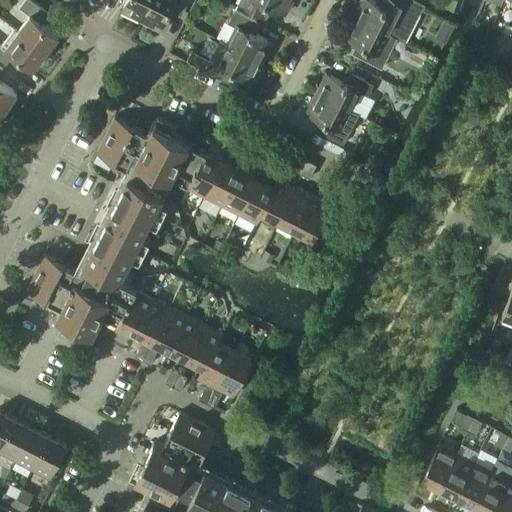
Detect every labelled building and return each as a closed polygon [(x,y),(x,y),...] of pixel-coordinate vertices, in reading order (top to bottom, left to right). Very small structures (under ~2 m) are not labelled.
[(18,30),(46,52),(58,36),(39,21),(46,11),(31,0),(24,0),(19,6),(30,14),(18,30)] [(126,0),(122,10),(141,20),(150,0),(126,0)] [(150,0),(141,20),(160,30),(171,9),(182,14),(188,0),(150,0)] [(292,0),(239,0),(238,2),(265,16),(270,5),(286,13),(292,0)] [(371,0),(362,0),(355,16),(397,37),(406,42),(425,4),(417,0),(389,0),(386,7),(371,0)] [(227,43),(262,61),(272,41),(251,31),(256,20),(235,9),(229,21),(236,25),(227,43)] [(382,67),(397,37),(355,16),(345,35),(359,42),(353,53),(382,67)] [(33,69),(46,52),(18,30),(15,28),(2,44),(0,42),(0,58),(6,63),(14,54),(33,69)] [(220,39),(204,69),(231,83),(237,72),(252,80),(262,61),(227,43),(220,39)] [(0,105),(6,109),(17,91),(0,80),(0,72),(3,68),(0,66),(0,105)] [(316,92),(351,109),(360,91),(368,95),(374,84),(352,73),(347,83),(326,73),(316,92)] [(316,92),(306,111),(320,118),(314,129),(343,143),(358,113),(351,109),(316,92)] [(79,270),(61,307),(56,315),(92,333),(101,316),(117,325),(136,289),(119,280),(171,179),(187,187),(206,151),(172,134),(176,125),(158,116),(149,133),(131,169),(79,270)] [(114,161),(132,124),(115,116),(96,152),(114,161)] [(114,161),(131,169),(149,133),(132,124),(114,161)] [(226,152),(233,139),(225,135),(219,149),(226,152)] [(241,143),(233,139),(226,152),(234,156),(241,143)] [(223,160),(206,151),(187,187),(204,196),(223,160)] [(261,170),(267,157),(260,153),(253,166),(261,170)] [(275,161),(267,157),(261,170),(268,174),(275,161)] [(302,174),(308,160),(301,157),(294,170),(302,174)] [(240,168),(223,160),(204,196),(221,205),(240,168)] [(316,164),(308,160),(302,174),(309,178),(316,164)] [(221,205),(238,213),(257,177),(240,168),(221,205)] [(344,178),(336,174),(329,188),(337,191),(344,178)] [(261,213),(277,221),(296,185),(278,176),(273,185),(274,186),(260,212),(261,213)] [(273,185),(257,177),(238,213),(257,222),(261,213),(260,212),(274,186),(273,185)] [(313,194),(296,185),(277,221),(295,230),(313,194)] [(331,203),(313,194),(295,230),(313,239),(331,203)] [(44,298),(62,262),(45,253),(26,289),(44,298)] [(44,298),(61,307),(79,270),(62,262),(44,298)] [(136,289),(117,325),(134,333),(153,297),(136,289)] [(511,318),(511,289),(502,315),(511,318)] [(153,297),(134,333),(152,342),(170,306),(153,297)] [(152,342),(169,351),(187,315),(170,306),(152,342)] [(187,315),(169,351),(186,359),(204,323),(187,315)] [(204,323),(186,359),(202,368),(202,367),(203,368),(217,341),(217,342),(222,332),(204,323)] [(493,338),(487,352),(495,355),(501,341),(493,338)] [(234,350),(217,342),(217,341),(203,368),(202,367),(202,368),(197,377),(215,386),(234,350)] [(135,355),(143,359),(150,346),(142,342),(135,355)] [(150,346),(143,359),(151,363),(157,350),(150,346)] [(234,350),(215,386),(233,395),(252,359),(234,350)] [(165,382),(173,385),(179,372),(172,368),(165,382)] [(187,376),(179,372),(173,385),(180,389),(187,376)] [(199,399),(207,403),(213,390),(206,386),(199,399)] [(213,390),(207,403),(214,407),(221,393),(213,390)] [(0,445),(14,417),(0,409),(0,445)] [(179,411),(170,429),(206,447),(215,429),(179,411)] [(468,430),(475,417),(467,413),(460,426),(468,430)] [(0,445),(0,451),(15,459),(32,426),(14,417),(0,445)] [(482,421),(475,417),(468,430),(475,434),(482,421)] [(49,435),(32,426),(15,459),(32,468),(49,435)] [(162,445),(198,464),(206,447),(170,429),(162,445)] [(502,448),(509,434),(501,431),(494,444),(502,448)] [(511,446),(511,436),(509,434),(502,448),(510,452),(511,446)] [(67,444),(49,435),(32,468),(50,477),(67,444)] [(152,486),(138,511),(184,511),(188,504),(203,511),(293,511),(198,464),(162,445),(153,441),(135,477),(152,486)] [(420,478),(438,487),(457,452),(439,442),(420,478)] [(457,452),(438,487),(456,496),(478,452),(461,443),(457,452)] [(478,452),(456,496),(473,505),(497,458),(480,449),(478,452)] [(511,465),(497,458),(473,505),(486,511),(490,511),(508,478),(511,470),(511,465)] [(511,511),(511,479),(508,478),(490,511),(511,511)] [(13,505),(17,498),(4,492),(0,499),(13,505)] [(29,505),(17,498),(13,505),(26,511),(29,505)] [(0,511),(15,511),(0,503),(0,511)]
